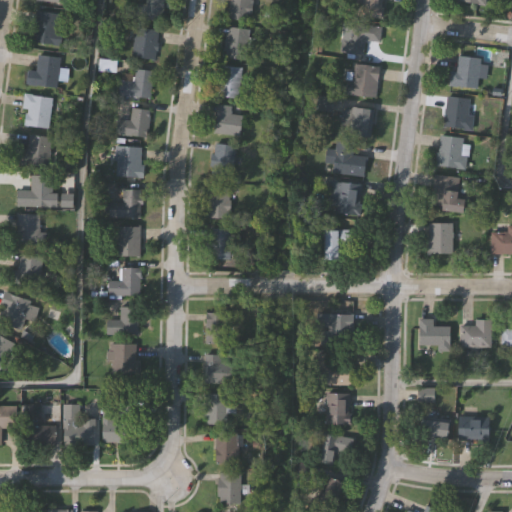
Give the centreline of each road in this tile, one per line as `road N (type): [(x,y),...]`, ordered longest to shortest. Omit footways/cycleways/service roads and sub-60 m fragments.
road 1 (residential): [(195,0),(173,175),(169,453),(153,469),(131,472),(0,474)]
road 2 (residential): [(367,511),(381,466),(391,260),(423,0)]
road 3 (residential): [(170,279),(511,286)]
road 4 (residential): [(511,479),(381,466)]
